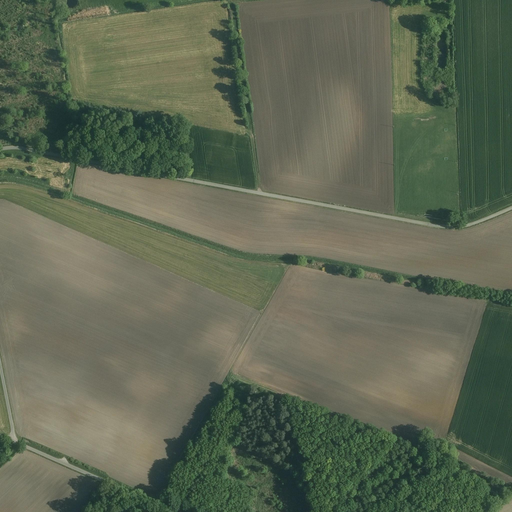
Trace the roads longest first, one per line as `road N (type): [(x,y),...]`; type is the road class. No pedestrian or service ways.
road 1 (unclassified): [(0,147),(432,225),(470,224),(511,207)]
road 2 (track): [(229,0),(260,193)]
road 3 (unclassified): [(178,511),(0,432)]
